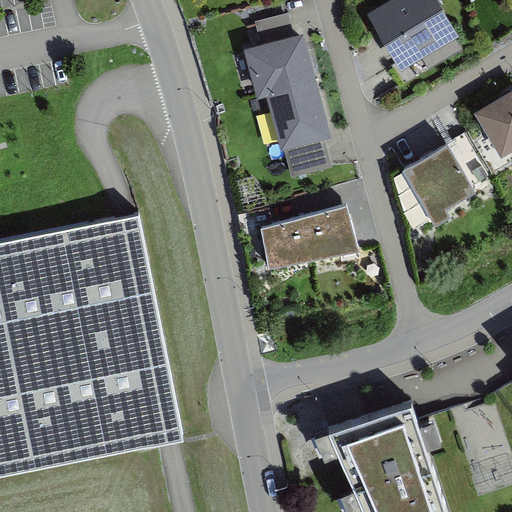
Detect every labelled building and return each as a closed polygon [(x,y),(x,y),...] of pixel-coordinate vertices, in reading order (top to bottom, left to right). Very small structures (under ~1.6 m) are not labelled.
[(449,27),(433,0),(382,0),(363,12),(392,61),(449,27)] [(324,129),(300,30),(245,43),(258,99),(269,96),(280,140),(324,129)] [(511,84),(475,107),(499,147),(511,138),(511,84)] [(471,182),(445,138),(401,164),(432,216),(450,205),(446,197),(471,182)] [(347,193),(266,215),(278,259),(359,237),(347,193)] [(0,476),(186,438),(138,207),(123,210),(0,235),(0,476)] [(446,511),(410,403),(329,430),(363,511),(446,511)]
